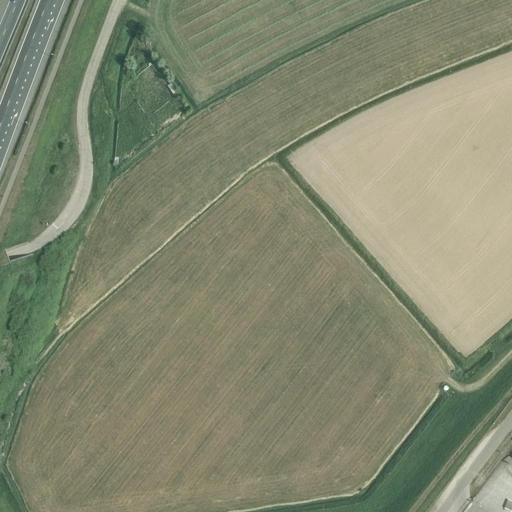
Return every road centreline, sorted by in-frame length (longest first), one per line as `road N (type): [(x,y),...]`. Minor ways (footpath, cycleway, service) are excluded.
road 1 (unclassified): [(0,258),(38,244),(75,204),(86,161),(86,87),(118,0)]
road 2 (motorway): [(0,125),(47,0)]
